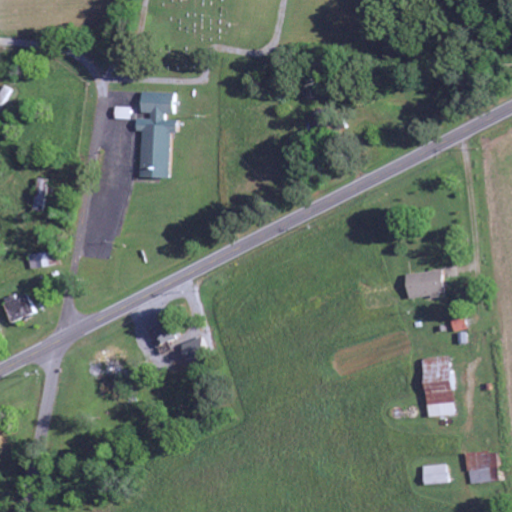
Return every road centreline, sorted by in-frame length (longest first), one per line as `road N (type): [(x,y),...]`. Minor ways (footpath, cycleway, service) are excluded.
road 1 (primary): [(0,371),(511,106)]
road 2 (residential): [(23,511),(59,341)]
road 3 (residential): [(59,341),(86,206)]
